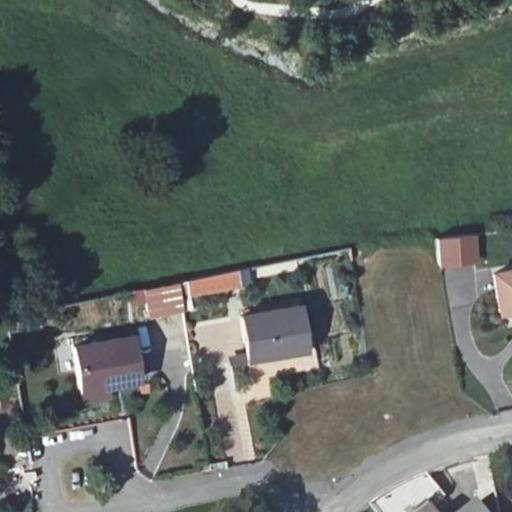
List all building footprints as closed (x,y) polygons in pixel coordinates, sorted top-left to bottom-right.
[(474,234),(479,261),(487,260),(482,233),(474,234)] [(450,267),(479,261),(474,234),(444,237),(450,267)] [(136,291),(142,322),(185,313),(182,301),(242,289),(238,271),(136,291)] [(511,273),(493,276),(498,314),(511,312),(511,273)] [(302,307),(244,319),(253,363),(311,351),(302,307)] [(131,336),(72,346),(79,392),(138,382),(131,336)]
